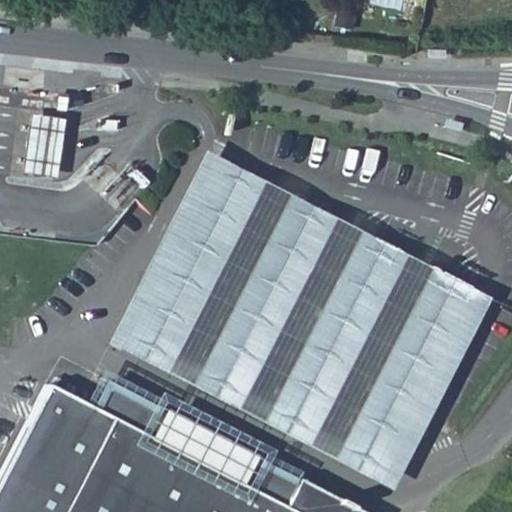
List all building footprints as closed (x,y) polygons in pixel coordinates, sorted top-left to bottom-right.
[(425,53),(425,58),(443,59),(443,50),(425,49),(425,53)] [(19,137),(15,172),(50,177),(54,142),(57,116),(22,112),(19,137)] [(458,129),(459,124),(441,120),(439,129),(457,133),(458,129)] [(205,150),(107,337),(382,480),(479,293),(205,150)] [(0,511),(358,511),(295,479),(294,482),(278,506),(233,483),(246,457),(161,415),(123,395),(102,383),(88,408),(43,386),(0,469),(0,511)] [(278,506),(294,482),(246,457),(233,483),(278,506)]
